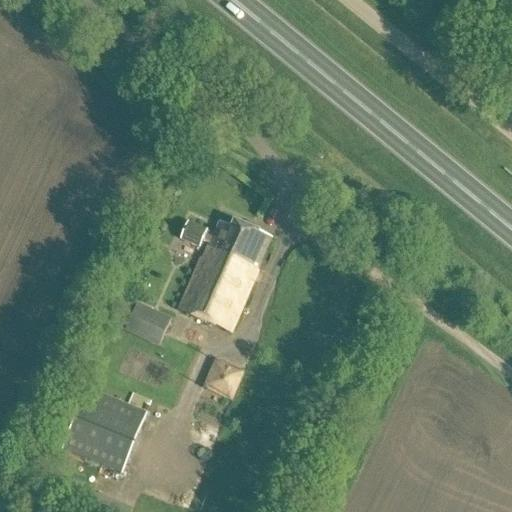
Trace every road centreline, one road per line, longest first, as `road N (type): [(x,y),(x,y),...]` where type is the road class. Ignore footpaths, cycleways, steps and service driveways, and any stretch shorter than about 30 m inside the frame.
road 1 (track): [(76,0),(243,129),(272,160),(303,227),(511,374)]
road 2 (trunk): [(511,230),(230,0)]
road 3 (unclassified): [(346,0),(511,135)]
